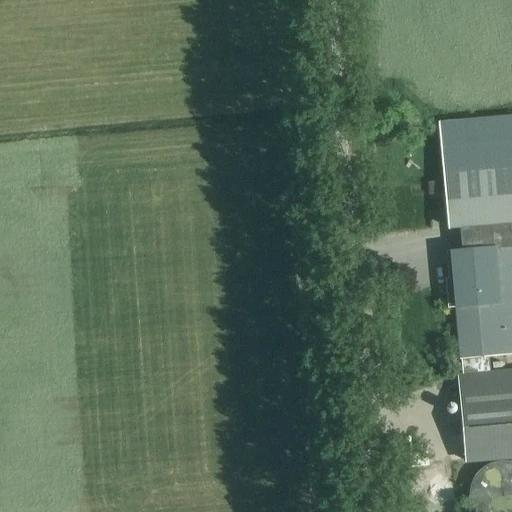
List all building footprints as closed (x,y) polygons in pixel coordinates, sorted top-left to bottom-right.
[(462,227),(511,222),(511,133),(441,140),(449,228),(462,227)] [(441,193),(440,181),(428,182),(429,194),(441,193)] [(462,374),(489,372),(488,356),(511,354),(511,222),(462,227),(464,250),(494,248),(500,311),(457,314),(462,374)] [(494,248),(464,250),(447,252),(450,280),(454,280),(457,314),(500,311),(494,248)] [(458,375),(464,440),(466,461),(511,456),(511,370),(489,372),(462,374),(458,375)] [(446,511),(445,473),(407,473),(407,511),(446,511)]
